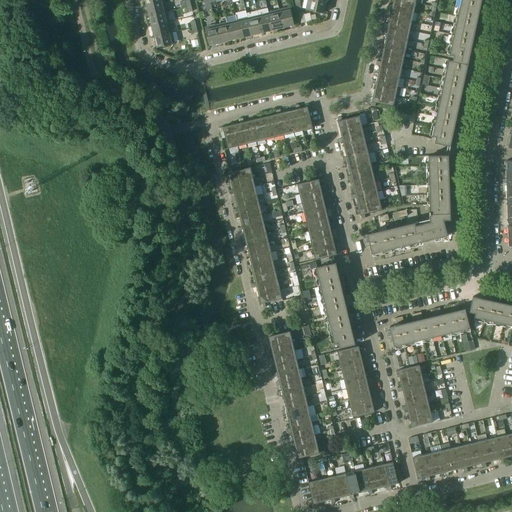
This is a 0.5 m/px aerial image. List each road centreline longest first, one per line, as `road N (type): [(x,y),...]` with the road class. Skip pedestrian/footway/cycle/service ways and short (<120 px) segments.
road 1 (residential): [(296,506),(208,121),(310,96),(321,105)]
road 2 (residential): [(343,0),(328,33),(178,70),(140,47),(128,0)]
road 3 (residential): [(415,493),(362,306)]
road 4 (residential): [(357,287),(321,105)]
road 5 (motorway): [(42,511),(0,336)]
road 6 (residential): [(490,265),(452,264),(357,287)]
road 7 (residential): [(362,306),(457,283),(490,265)]
